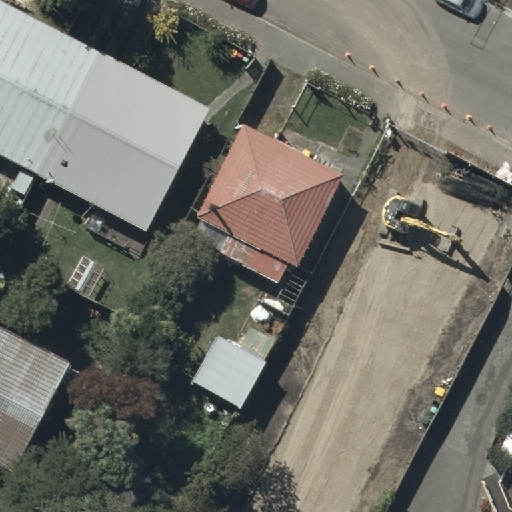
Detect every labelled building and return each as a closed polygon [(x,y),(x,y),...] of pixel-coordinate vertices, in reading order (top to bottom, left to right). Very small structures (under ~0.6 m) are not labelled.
[(0,9),(0,155),(39,175),(98,59),(0,9)] [(98,59),(39,175),(146,230),(205,114),(98,59)] [(276,290),(333,180),(245,135),(188,245),(276,290)] [(472,246),(374,196),(327,289),(349,300),(334,330),(342,333),(331,355),(381,380),(391,360),(410,370),(472,246)] [(65,372),(0,338),(0,467),(13,474),(65,372)] [(360,421),(216,341),(192,385),(262,424),(255,437),(328,478),(360,421)]
